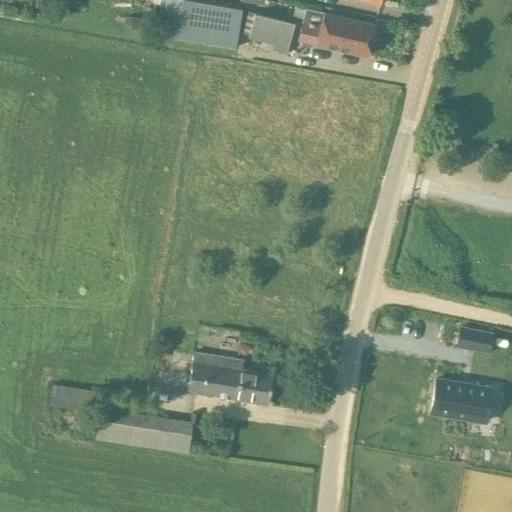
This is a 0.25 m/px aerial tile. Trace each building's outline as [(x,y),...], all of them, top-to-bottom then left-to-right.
[(235,49),(242,8),(191,0),(181,0),(181,4),(170,3),(164,37),(235,49)] [(367,56),(374,25),(305,9),(298,40),(367,56)] [(270,52),(287,56),(293,25),(255,17),(250,39),(272,44),(270,52)] [(456,346),(488,353),(492,333),(460,327),(456,346)] [(268,405),(273,375),(242,369),(243,360),(193,352),(187,391),(268,405)] [(441,354),(435,388),(490,397),(495,363),(441,354)] [(49,404),(88,411),(92,389),(53,383),(49,404)] [(188,454),(193,424),(101,410),(96,442),(188,454)] [(461,485),(463,460),(413,455),(410,481),(461,485)]
